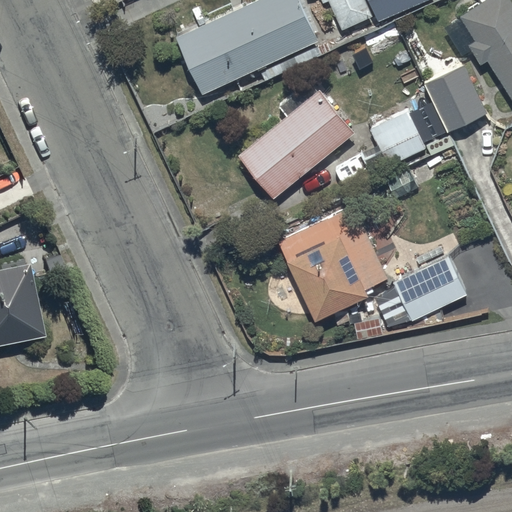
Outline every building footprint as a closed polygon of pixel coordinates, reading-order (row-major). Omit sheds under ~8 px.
[(245,0),(175,32),(203,90),(317,37),(300,0),(245,0)] [(330,0),(343,26),(373,12),(367,0),(322,0),(323,0),(330,0)] [(370,0),(378,17),(416,0),(370,0)] [(488,56),(511,94),(511,0),(478,0),(460,12),(461,14),(460,15),(474,38),(468,41),(481,61),(488,56)] [(425,79),(449,127),(488,107),(465,59),(425,79)] [(239,149),(274,193),(356,127),(321,83),(317,86),(309,77),(279,102),(286,111),(239,149)] [(378,142),(361,150),(371,169),(387,161),(388,163),(426,145),(407,106),(370,124),(378,142)] [(418,184),(408,166),(387,178),(398,196),(418,184)] [(278,236),(315,315),(370,290),(367,283),(388,273),(354,200),(278,236)] [(394,277),(412,315),(468,288),(449,250),(394,277)] [(0,341),(42,333),(27,259),(0,264),(0,341)] [(445,301),(448,315),(483,306),(480,293),(445,301)]
